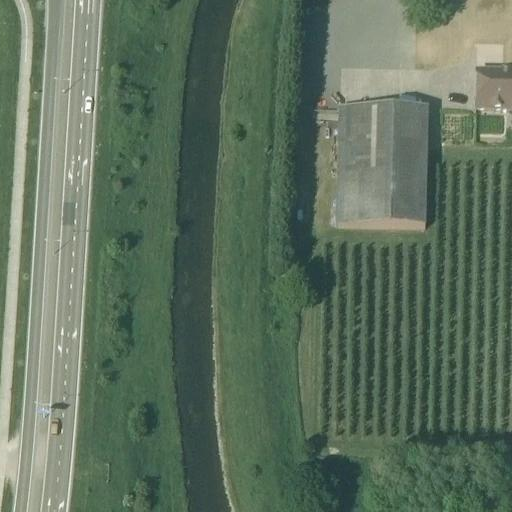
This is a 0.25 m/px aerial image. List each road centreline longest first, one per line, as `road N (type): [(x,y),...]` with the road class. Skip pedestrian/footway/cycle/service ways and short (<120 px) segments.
road 1 (primary): [(46,511),(81,0)]
road 2 (primary): [(55,0),(23,511)]
